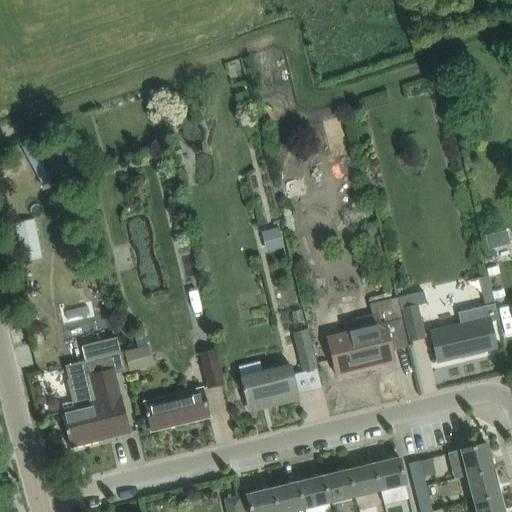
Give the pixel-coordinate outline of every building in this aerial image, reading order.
[(273,223),(276,242),(296,239),(293,220),(273,223)] [(505,230),(484,236),(487,249),(508,244),(505,230)] [(494,285),(492,272),(473,274),(475,287),(494,285)] [(206,319),(216,318),(211,274),(201,275),(206,319)] [(32,296),(31,289),(23,290),(24,297),(32,296)] [(397,297),(396,297),(399,310),(402,309),(410,342),(424,338),(416,306),(427,303),(424,290),(397,297)] [(399,310),(396,297),(369,304),(372,317),(358,320),(360,329),(326,338),(332,359),(330,360),(330,362),(332,362),(335,374),(336,374),(335,367),(377,357),(379,364),(394,360),(391,351),(407,347),(399,310)] [(459,325),(430,332),(432,342),(437,362),(462,356),(462,353),(481,348),(482,351),(496,348),(491,328),(490,322),(497,320),(492,303),(483,306),(472,308),(456,313),(459,325)] [(307,323),(309,340),(321,338),(318,322),(307,323)] [(307,331),(293,334),(303,374),(316,370),(307,331)] [(123,367),(120,352),(116,336),(81,345),(85,361),(67,365),(77,405),(61,409),(62,414),(64,413),(66,420),(64,420),(70,447),(72,446),(71,443),(113,433),(114,436),(129,432),(113,370),(123,367)] [(223,385),(214,350),(215,349),(214,343),(198,346),(199,353),(198,354),(207,389),(223,385)] [(123,367),(124,371),(153,364),(148,345),(120,352),(123,367)] [(298,399),(290,366),(240,378),(243,389),(242,389),(242,391),(244,391),(247,406),(267,401),(268,407),(298,399)] [(151,431),(208,417),(201,389),(144,403),(146,413),(145,413),(146,416),(147,416),(151,431)] [(454,479),(466,476),(492,469),(486,443),(447,453),(454,479)] [(405,484),(399,457),(373,464),(379,490),(405,484)] [(422,474),(419,461),(408,463),(414,489),(426,486),(422,474)] [(373,464),(347,470),(354,497),(379,490),(373,464)] [(473,501),(499,494),(492,469),(466,476),(473,501)] [(321,476),(328,503),(354,497),(347,470),(321,476)] [(321,476),(297,482),(303,509),(328,503),(321,476)] [(290,511),(292,511),(303,509),(297,482),(272,488),(277,511),(290,511)] [(414,489),(419,511),(430,511),(442,509),(442,508),(433,510),(426,487),(426,486),(414,489)] [(277,511),(272,488),(246,494),(249,511),(277,511)] [(503,511),(499,494),(473,501),(475,511),(503,511)] [(225,499),(227,511),(243,511),(240,495),(225,499)]
